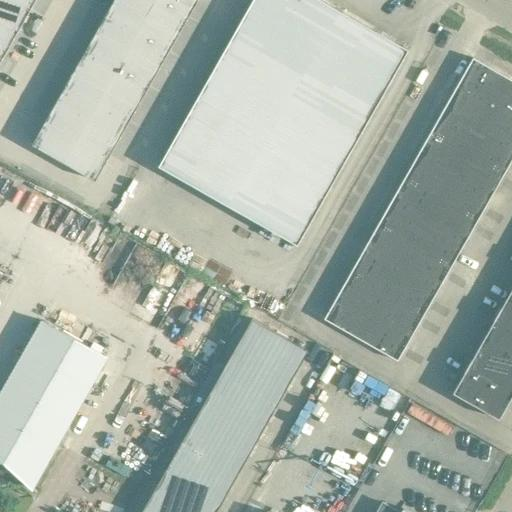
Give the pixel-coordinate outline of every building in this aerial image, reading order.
[(0,0),(0,59),(33,0),(0,0)] [(113,0),(31,144),(94,180),(196,0),(113,0)] [(319,0),(251,0),(167,149),(306,228),(408,50),(319,0)] [(396,361),(511,157),(511,80),(472,58),(323,319),(396,361)] [(216,276),(227,260),(210,250),(200,266),(216,276)] [(128,304),(149,315),(176,265),(156,254),(128,304)] [(511,287),(501,307),(493,320),(494,320),(471,359),(464,372),(452,393),(498,419),(499,418),(498,417),(509,398),(511,399),(511,396),(511,287)] [(215,511),(307,351),(251,319),(140,511),(215,511)] [(0,459),(8,464),(31,487),(106,357),(42,321),(0,393),(0,459)] [(157,369),(152,387),(160,390),(166,372),(157,369)] [(283,492),(274,507),(283,511),(299,511),(305,504),(283,492)]
